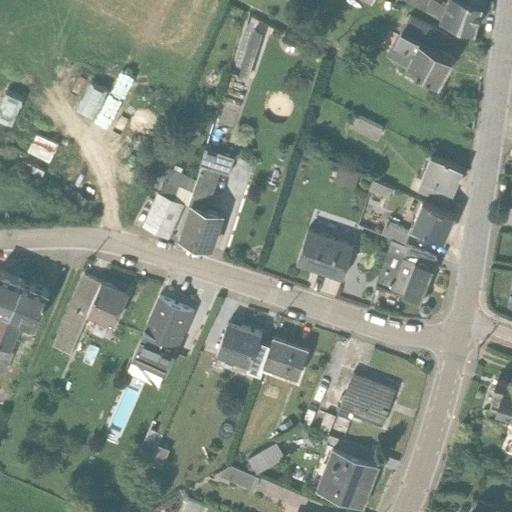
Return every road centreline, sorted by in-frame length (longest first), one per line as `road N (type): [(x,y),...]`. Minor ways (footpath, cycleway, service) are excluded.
road 1 (residential): [(0,235),(115,237),(411,329),(463,319)]
road 2 (tertiary): [(510,0),(463,319)]
road 3 (tertiary): [(463,319),(401,511)]
